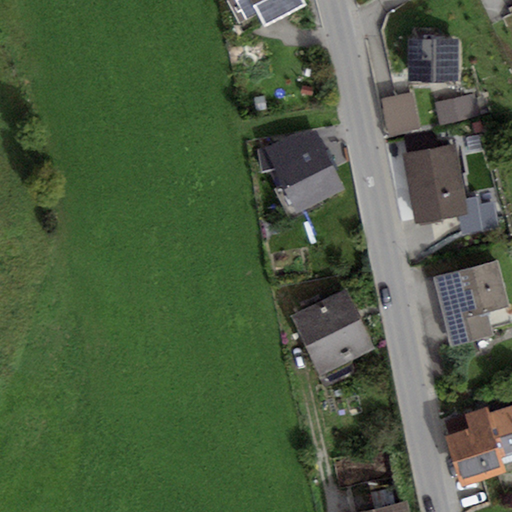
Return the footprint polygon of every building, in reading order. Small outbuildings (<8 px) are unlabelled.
[(225,0),(239,26),(257,16),(264,30),(309,6),(305,0),(225,0)] [(460,39),(408,39),(408,82),(460,82),(460,39)] [(413,93),(382,98),(389,136),(420,130),(413,93)] [(474,93),(435,103),(441,126),(480,115),(474,93)] [(294,135),(265,149),(296,212),(345,188),(316,131),(294,135)] [(404,137),(407,152),(437,147),(434,131),(404,137)] [(407,152),(403,153),(415,224),(460,216),(468,214),(466,199),(456,144),(437,147),(407,152)] [(480,197),(466,199),(468,214),(460,216),(463,233),(498,227),(494,204),(482,207),(480,197)] [(498,261),(434,278),(452,347),(493,336),(491,328),(510,323),(506,309),(510,308),(498,261)] [(348,291),(293,316),(320,376),(376,350),(348,291)] [(469,428),(445,436),(461,488),(508,473),(504,459),(511,456),(511,405),(489,413),(488,408),(464,415),(469,428)] [(469,428),(464,415),(441,423),(445,436),(469,428)]
